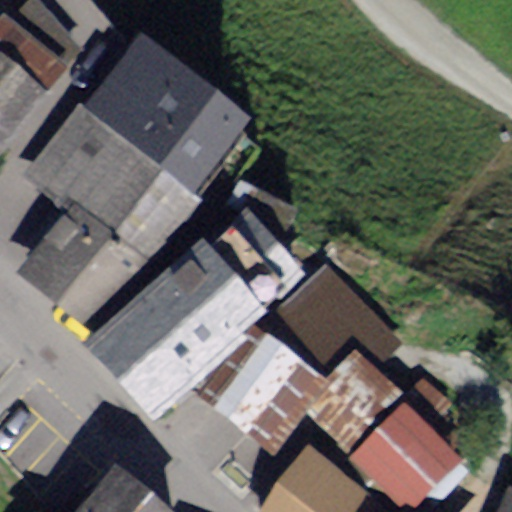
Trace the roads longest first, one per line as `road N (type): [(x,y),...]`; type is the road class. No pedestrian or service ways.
road 1 (tertiary): [(197,511),(0,333)]
road 2 (track): [(384,0),(511,105)]
